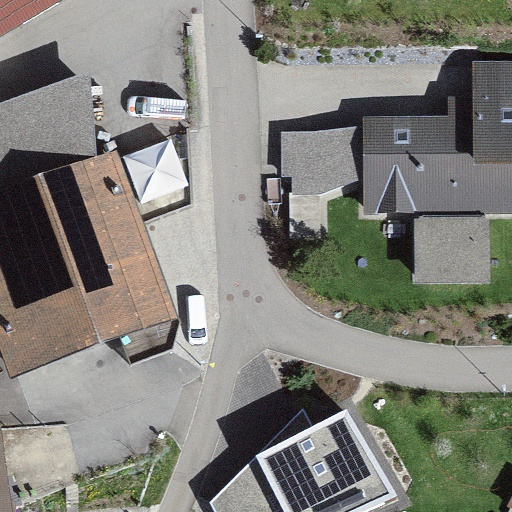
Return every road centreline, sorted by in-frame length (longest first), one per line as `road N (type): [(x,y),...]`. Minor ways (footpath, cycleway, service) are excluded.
road 1 (residential): [(222,0),(239,313)]
road 2 (residential): [(511,361),(442,375),(350,363),(239,313)]
